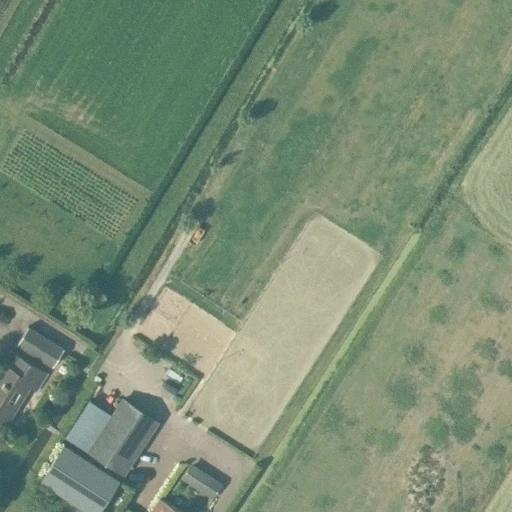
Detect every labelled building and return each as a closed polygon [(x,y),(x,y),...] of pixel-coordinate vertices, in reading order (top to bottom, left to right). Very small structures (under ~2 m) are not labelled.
[(63,348),(28,326),(17,344),(52,366),(63,348)] [(0,420),(5,424),(29,386),(37,391),(47,374),(18,355),(10,367),(5,364),(0,371),(0,420)] [(122,400),(89,450),(123,473),(156,422),(122,400)] [(64,446),(42,480),(91,511),(97,511),(118,481),(64,446)] [(220,483),(191,464),(182,479),(211,498),(220,483)] [(281,511),(285,507),(271,498),(262,511),(281,511)] [(179,511),(159,499),(150,511),(179,511)]
